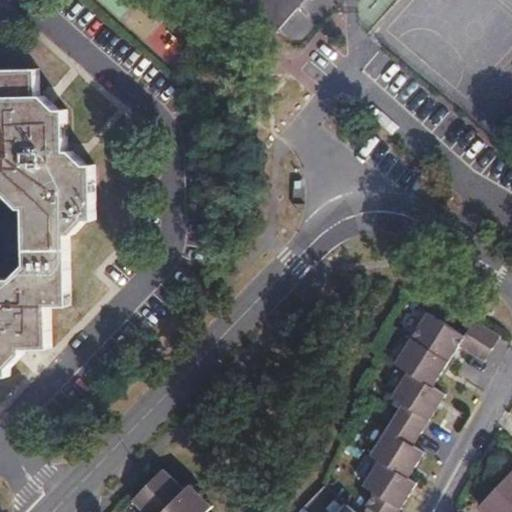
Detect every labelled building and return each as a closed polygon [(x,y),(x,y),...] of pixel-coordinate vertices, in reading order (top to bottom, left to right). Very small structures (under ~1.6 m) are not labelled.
[(239,0),(277,33),(305,0),(239,0)] [(0,375),(11,376),(12,367),(25,353),(25,348),(53,348),(53,305),(72,304),(71,234),(75,235),(90,219),(97,219),(96,164),(89,164),(75,151),(70,151),(68,109),(60,109),(45,95),(42,95),(40,68),(0,69),(0,153),(16,153),(17,166),(0,167),(0,168),(1,194),(8,195),(23,209),(28,209),(28,262),(15,278),(0,278),(0,375)] [(466,337),(430,313),(396,365),(409,373),(393,399),(404,405),(372,456),(383,463),(367,488),(376,493),(368,506),(377,511),(399,511),(418,484),(410,479),(425,453),(415,446),(446,395),(434,388),(460,347),(485,363),(502,337),(476,322),(466,337)] [(186,490),(164,469),(134,501),(146,511),(209,511),(215,506),(191,484),(186,490)] [(511,511),(511,473),(481,508),(485,511),(511,511)]
